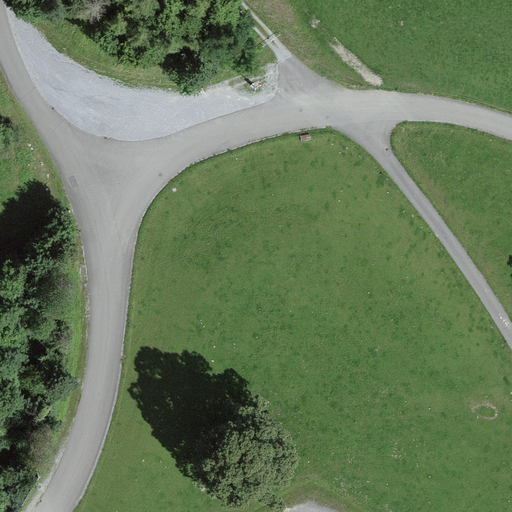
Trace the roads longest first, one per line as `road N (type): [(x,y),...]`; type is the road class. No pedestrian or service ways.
road 1 (unclassified): [(0,23),(18,75),(47,118),(73,153),(108,176),(110,324),(102,377),(88,436),(55,511)]
road 2 (residential): [(511,338),(467,262),(341,107)]
road 3 (track): [(237,0),(341,107)]
